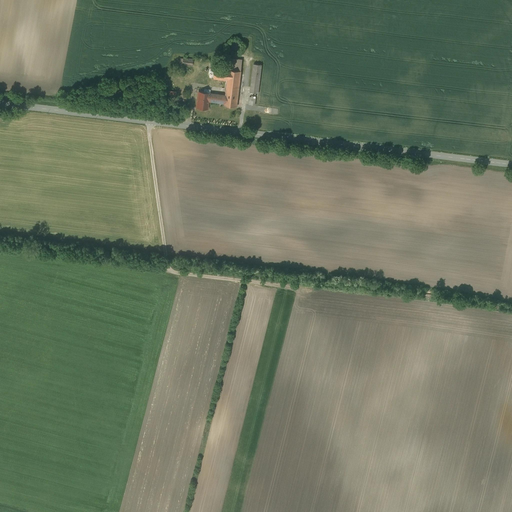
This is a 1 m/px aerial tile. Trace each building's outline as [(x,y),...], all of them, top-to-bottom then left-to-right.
[(238,39),(235,39),(233,39),(232,40),(230,41),(229,43),(229,45),(229,46),(231,49),(233,50),(235,51),(237,50),(240,49),(241,47),(242,45),(241,42),(240,40),(238,39)] [(222,64),(215,63),(215,68),(241,71),(242,59),(231,58),(231,55),(224,54),(222,64)] [(262,65),(254,64),(250,92),(258,93),(262,65)] [(241,71),(215,68),(214,78),(228,80),(226,95),(221,95),(209,93),(208,101),(220,102),(220,101),(225,101),(225,105),(237,106),(241,71)] [(209,93),(198,92),(196,107),(207,109),(208,101),(209,93)]
